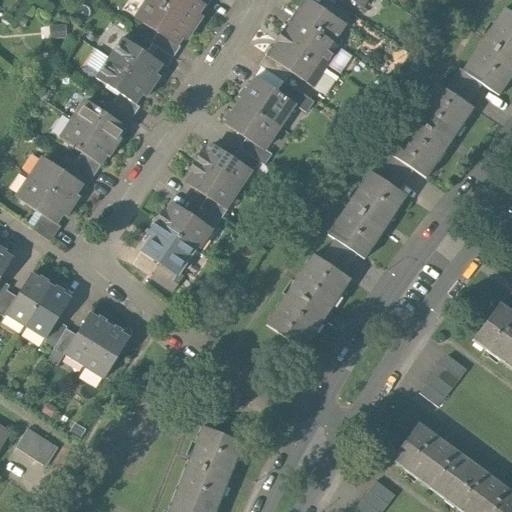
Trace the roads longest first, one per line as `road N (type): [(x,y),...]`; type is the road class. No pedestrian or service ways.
road 1 (residential): [(256,0),(90,252),(96,280),(303,428)]
road 2 (residential): [(511,141),(396,282),(303,428)]
road 3 (residential): [(337,451),(435,300),(511,201)]
